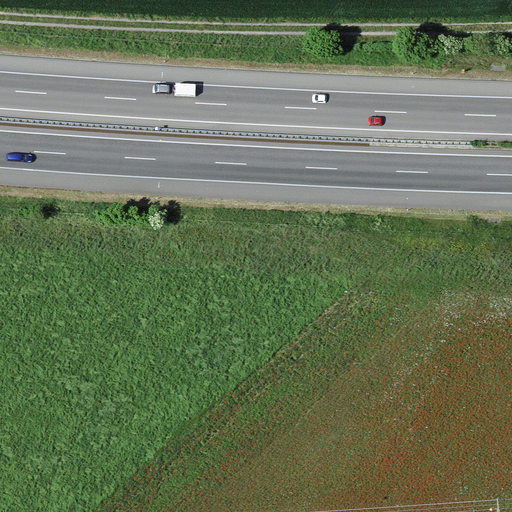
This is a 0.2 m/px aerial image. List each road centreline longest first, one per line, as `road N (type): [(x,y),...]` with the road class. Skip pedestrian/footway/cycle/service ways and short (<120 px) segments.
road 1 (motorway): [(511,115),(0,89)]
road 2 (motorway): [(0,148),(511,174)]
road 3 (track): [(0,17),(284,29),(511,26)]
